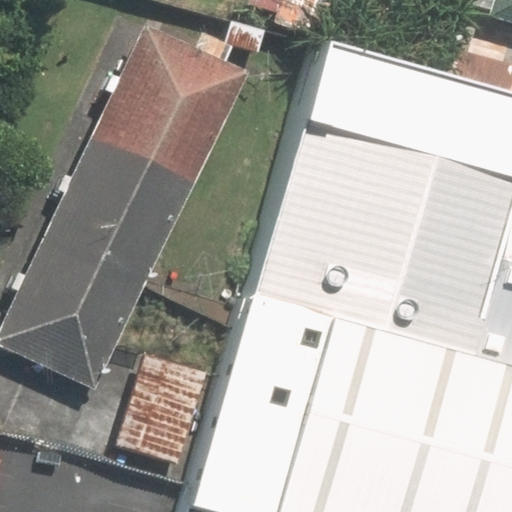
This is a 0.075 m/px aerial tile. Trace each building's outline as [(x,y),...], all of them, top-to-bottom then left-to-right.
[(240,0),(239,3),(334,33),(344,0),(240,0)] [(511,0),(459,0),(511,14),(511,0)] [(195,46),(144,22),(0,334),(0,346),(99,392),(247,70),(227,61),(234,45),(256,55),(266,31),(232,21),(225,42),(201,32),(195,46)] [(511,511),(511,120),(302,60),(179,478),(169,511),(511,511)] [(174,458),(203,368),(144,349),(115,440),(174,458)]
